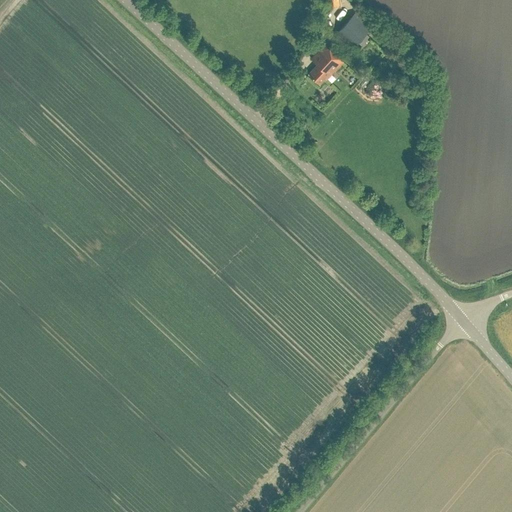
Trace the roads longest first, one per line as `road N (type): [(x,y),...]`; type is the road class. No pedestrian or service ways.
road 1 (tertiary): [(462,319),(125,0)]
road 2 (unclassified): [(300,511),(462,319)]
